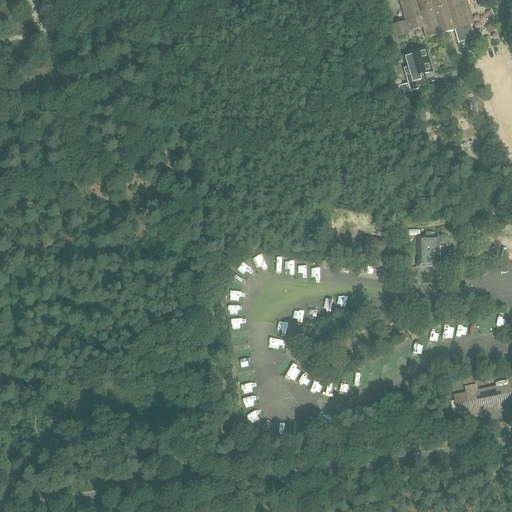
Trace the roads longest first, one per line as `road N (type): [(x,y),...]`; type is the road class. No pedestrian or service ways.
road 1 (unclassified): [(5,511),(511,441)]
road 2 (track): [(161,24),(292,0)]
road 3 (track): [(161,24),(39,44)]
